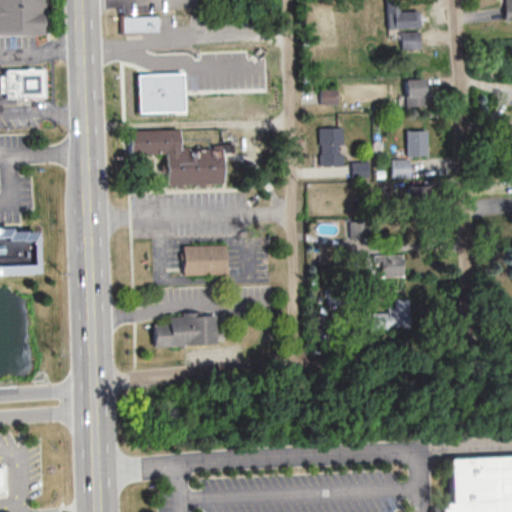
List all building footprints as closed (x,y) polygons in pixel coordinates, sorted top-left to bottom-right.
[(0,0),(41,0),(43,34),(0,34),(0,0)] [(412,26),(412,9),(392,9),(392,27),(412,26)] [(120,16),(120,31),(156,30),(156,15),(120,16)] [(400,48),(418,47),(417,30),(400,31),(400,48)] [(1,69),(1,75),(0,75),(0,94),(2,94),(2,97),(41,96),(40,68),(1,69)] [(135,74),(180,72),(181,110),(136,112),(135,74)] [(416,96),(416,86),(404,86),(404,95),(416,96)] [(317,127),(319,153),(337,152),(336,126),(317,127)] [(126,129),(126,155),(161,154),(162,184),(219,182),(218,147),(185,148),(184,145),(176,146),(175,128),(126,129)] [(405,155),(425,154),(424,129),(404,130),(405,155)] [(407,158),(389,158),(389,176),(407,176),(407,158)] [(360,235),(360,230),(357,230),(356,220),(348,220),(349,236),(360,235)] [(0,275),(32,274),(30,230),(3,231),(3,227),(0,227),(0,275)] [(179,244),(180,273),(223,272),(222,243),(179,244)] [(381,275),(401,275),(400,262),(380,262),(381,275)] [(407,328),(407,299),(392,299),(392,311),(360,311),(360,328),(407,328)] [(150,324),(151,345),(214,342),(213,313),(198,314),(198,310),(179,311),(179,316),(165,316),(165,323),(150,324)] [(444,458),(511,455),(511,511),(428,511),(428,506),(439,506),(439,502),(446,502),(444,458)]
